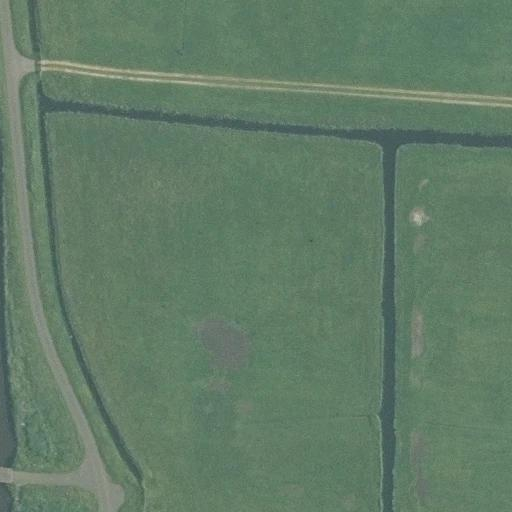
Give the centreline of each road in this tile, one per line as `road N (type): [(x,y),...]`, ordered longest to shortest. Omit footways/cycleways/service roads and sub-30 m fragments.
road 1 (track): [(109,511),(100,466),(31,296),(5,0)]
road 2 (track): [(511,103),(13,67)]
